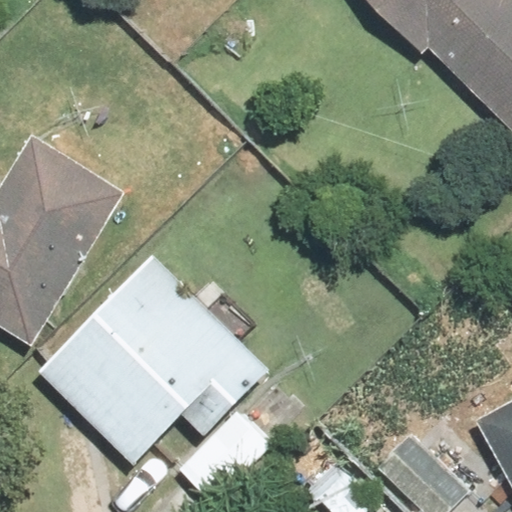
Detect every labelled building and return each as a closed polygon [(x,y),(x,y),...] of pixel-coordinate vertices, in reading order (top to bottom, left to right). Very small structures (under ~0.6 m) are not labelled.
[(511,0),(386,0),(511,115),(511,0)] [(0,177),(0,316),(58,349),(152,185),(55,129),(21,189),(0,177)] [(174,248),(56,371),(203,511),(204,511),(273,440),(246,414),(295,363),(174,248)] [(511,399),(481,418),(511,468),(511,399)] [(448,511),(467,494),(408,434),(371,471),(410,511),(448,511)]
